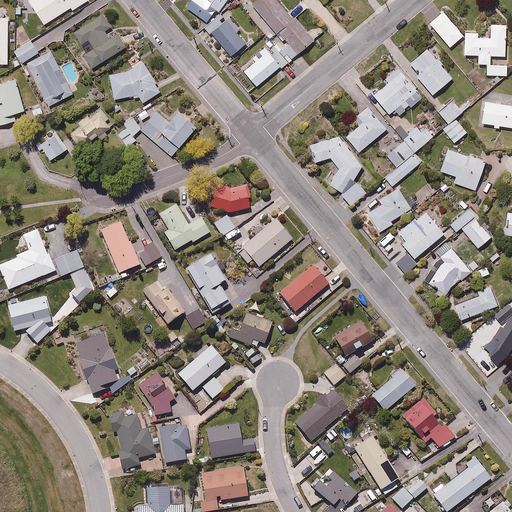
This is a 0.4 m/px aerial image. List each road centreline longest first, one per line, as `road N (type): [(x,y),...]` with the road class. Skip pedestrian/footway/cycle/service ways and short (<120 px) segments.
road 1 (residential): [(252,134),(511,442)]
road 2 (residential): [(417,0),(252,134)]
road 3 (residential): [(0,360),(74,429),(101,511)]
road 4 (residential): [(139,0),(252,134)]
road 5 (residential): [(252,134),(210,161),(134,187),(105,185)]
road 6 (residential): [(296,511),(275,466),(277,382)]
